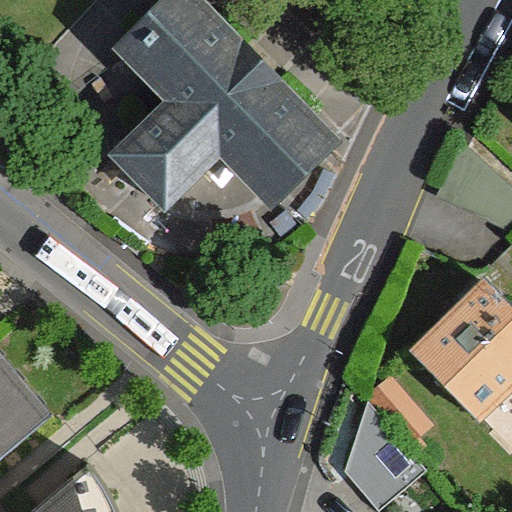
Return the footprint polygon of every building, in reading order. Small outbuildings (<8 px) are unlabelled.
[(190,0),(187,0),(134,51),(180,99),(119,157),(167,207),(228,148),(274,196),(329,143),(190,0)] [(511,187),(467,145),(442,200),(511,233),(511,187)] [(511,308),(491,286),(418,356),(479,419),(511,387),(511,308)] [(0,461),(43,425),(45,408),(0,353),(0,461)] [(393,382),(371,401),(408,446),(433,426),(393,382)] [(408,446),(371,401),(346,473),(380,511),(381,511),(430,471),(408,446)] [(94,467),(39,511),(121,511),(115,497),(94,467)]
